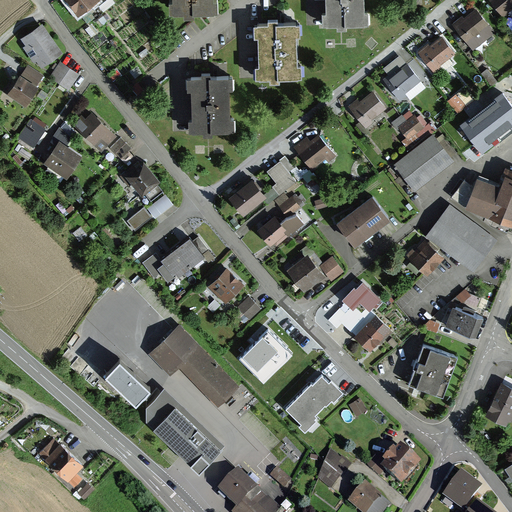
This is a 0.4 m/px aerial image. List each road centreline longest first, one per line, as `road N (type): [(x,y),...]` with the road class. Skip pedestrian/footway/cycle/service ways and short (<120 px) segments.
road 1 (residential): [(201,201),(375,391),(448,441)]
road 2 (residential): [(201,201),(452,0)]
road 3 (residential): [(41,0),(201,201)]
road 4 (unknown): [(227,511),(211,481),(232,439),(228,430),(100,328)]
road 5 (primary): [(0,339),(106,432)]
road 6 (residential): [(145,81),(248,0)]
